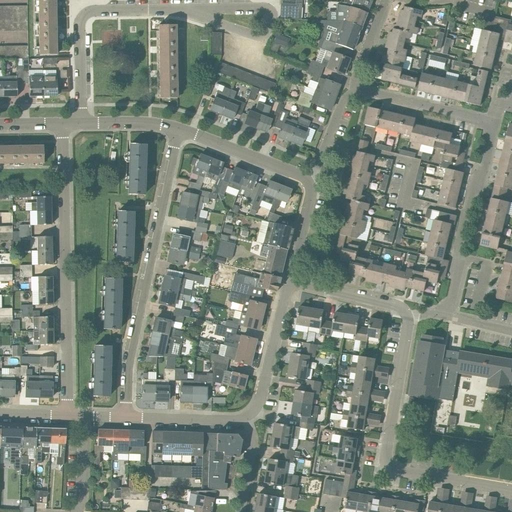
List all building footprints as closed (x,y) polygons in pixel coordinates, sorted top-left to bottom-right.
[(346,0),(346,3),(351,5),(367,11),(371,0),(346,0)] [(301,19),(302,3),(296,3),(296,6),(281,5),(280,18),(301,19)] [(367,13),(366,13),(350,7),(349,6),(337,5),(337,15),(337,21),(328,21),(326,21),(329,21),(344,22),(361,28),(367,13)] [(56,6),(38,7),(39,55),(56,55),(56,6)] [(399,18),(416,22),(417,17),(421,18),(423,11),(405,7),(404,11),(401,10),(399,18)] [(416,22),(399,18),(397,26),(400,27),(400,30),(411,34),(417,35),(419,29),(414,28),(416,22)] [(511,25),(508,25),(508,27),(502,25),(492,23),(493,19),(486,18),(483,30),(500,34),(506,36),(504,42),(511,43),(511,25)] [(352,50),(361,28),(344,22),(329,21),(326,21),(320,38),(324,39),(320,48),(331,53),(339,56),(342,46),(352,50)] [(159,98),(177,98),(176,25),(158,26),(159,98)] [(387,41),(404,45),(406,39),(410,40),(411,34),(394,29),(393,33),(389,32),(387,41)] [(497,46),(500,34),(483,30),(482,30),(480,42),(497,46)] [(124,42),(123,31),(113,31),(113,43),(124,42)] [(404,45),(387,41),(385,48),(389,49),(388,53),(405,58),(407,51),(403,49),(404,45)] [(494,58),(497,46),(480,42),(477,53),(494,58)] [(349,59),(339,56),(331,53),(328,61),(322,59),(321,64),(311,60),(309,65),(301,62),(300,64),(308,67),(308,68),(321,73),(323,67),(343,74),(349,59)] [(382,64),(399,68),(400,62),(404,63),(405,58),(388,53),(387,56),(384,55),(382,64)] [(491,70),(494,58),(477,53),(474,66),(491,70)] [(16,84),(23,84),(22,60),(16,60),(16,72),(16,76),(2,77),(3,97),(17,97),(16,84)] [(43,96),(42,77),(29,77),(29,72),(28,60),(22,60),(23,84),(28,84),(29,97),(43,96)] [(214,72),(219,74),(223,64),(218,62),(214,72)] [(225,76),(229,66),(223,64),(219,74),(225,76)] [(230,78),(234,68),(229,66),(225,76),(230,78)] [(401,75),(402,71),(385,66),(382,80),(405,85),(405,88),(415,90),(418,79),(401,75)] [(230,78),(235,80),(239,70),(234,68),(230,78)] [(319,78),(321,73),(308,68),(306,74),(313,77),(312,81),(317,83),(315,90),(320,92),(334,98),(339,86),(324,80),(319,78)] [(235,80),(240,82),(244,72),(239,70),(235,80)] [(475,87),(484,89),(486,82),(488,83),(491,73),(479,70),(475,87)] [(240,82),(245,84),(249,74),(244,72),(240,82)] [(254,76),(249,74),(245,84),(250,86),(254,76)] [(435,77),(422,74),(418,91),(431,94),(435,77)] [(42,77),(43,96),(57,96),(57,76),(42,77)] [(256,88),(260,78),(254,76),(250,86),(256,88)] [(446,79),(435,77),(431,94),(442,97),(446,79)] [(261,90),(265,80),(260,78),(256,88),(261,90)] [(208,97),(214,81),(207,79),(201,95),(208,97)] [(458,82),(446,79),(442,97),(453,100),(458,82)] [(266,92),(270,82),(265,80),(261,90),(266,92)] [(266,92),(271,94),(276,84),(270,82),(266,92)] [(469,85),(458,82),(453,100),(465,102),(469,85)] [(475,87),(469,85),(465,102),(480,106),(484,89),(475,87)] [(221,115),(231,90),(223,87),(220,93),(217,92),(209,110),(221,115)] [(253,102),(258,89),(252,87),(247,99),(253,102)] [(231,90),(221,115),(232,119),(239,101),(233,99),(236,92),(231,90)] [(334,98),(320,92),(315,90),(312,97),(313,98),(310,103),(315,104),(330,110),(334,98)] [(310,103),(313,98),(312,97),(300,93),(299,98),(296,104),(304,107),(308,108),(310,103)] [(255,128),(264,104),(258,102),(254,112),(249,110),(243,124),(255,128)] [(274,113),(280,115),(281,111),(283,105),(278,103),(274,113)] [(270,126),(269,125),(272,119),(267,117),(271,107),(264,104),(255,128),(266,133),(269,127),(270,126)] [(377,128),(381,110),(369,107),(364,125),(377,128)] [(388,131),(393,113),(381,110),(377,128),(388,131)] [(289,141),(297,121),(291,119),(290,120),(285,118),(287,114),(281,111),(280,115),(275,128),(280,129),(279,131),(280,132),(278,137),(289,141)] [(400,133),(404,116),(393,113),(388,131),(400,133)] [(412,136),(414,125),(416,119),(404,116),(400,133),(411,136),(412,136)] [(297,121),(289,141),(301,146),(310,121),(299,117),(297,121)] [(423,145),(427,128),(414,125),(412,136),(411,136),(410,142),(423,145)] [(435,148),(439,131),(427,128),(423,145),(434,148),(435,148)] [(448,151),(450,144),(452,134),(439,131),(435,148),(444,150),(448,151)] [(511,152),(511,140),(506,139),(503,151),(511,152)] [(144,195),(144,187),(145,144),(129,144),(128,194),(144,195)] [(444,150),(442,162),(451,164),(453,157),(458,158),(460,147),(450,144),(448,151),(444,150)] [(0,163),(43,163),(43,146),(0,146),(0,163)] [(511,165),(511,152),(503,151),(500,162),(511,165)] [(375,156),(366,154),(358,152),(357,156),(353,155),(351,163),(368,167),(370,162),(374,163),(375,156)] [(207,171),(211,159),(199,154),(198,158),(195,166),(192,173),(198,175),(195,183),(188,182),(187,188),(199,190),(202,183),(204,177),(207,171)] [(207,171),(204,177),(210,179),(212,175),(217,177),(223,163),(211,159),(207,171)] [(451,164),(442,162),(440,167),(446,169),(460,172),(462,167),(456,165),(451,164)] [(511,177),(511,165),(500,162),(497,174),(511,177)] [(367,172),(368,167),(351,163),(350,171),(353,172),(352,176),(370,180),(371,173),(367,172)] [(238,191),(245,172),(234,168),(228,183),(222,181),(218,194),(224,195),(227,187),(238,191)] [(464,173),(460,172),(446,169),(443,181),(461,185),(464,173)] [(252,205),(261,184),(255,182),(257,177),(245,172),(238,191),(237,194),(248,199),(246,202),(252,205)] [(511,189),(511,177),(497,174),(493,192),(506,195),(507,189),(511,189)] [(368,186),(370,180),(352,176),(351,179),(348,178),(346,186),(363,190),(364,185),(368,186)] [(218,194),(222,181),(223,180),(217,178),(215,182),(211,193),(217,194),(218,194)] [(276,196),(280,185),(268,181),(266,186),(261,184),(252,205),(251,209),(256,211),(257,211),(261,202),(261,201),(271,205),(272,205),(276,196)] [(458,197),(461,185),(443,181),(441,192),(458,197)] [(272,205),(271,207),(276,209),(278,206),(279,206),(281,201),(286,203),(291,190),(280,185),(276,196),(272,205)] [(361,196),(363,190),(346,186),(344,194),(347,195),(346,199),(352,201),(370,205),(370,204),(364,203),(365,197),(361,196)] [(182,193),(179,205),(195,209),(200,210),(202,202),(208,204),(209,198),(216,200),(217,194),(211,193),(210,193),(210,192),(199,190),(198,196),(182,193)] [(455,209),(458,197),(441,192),(438,204),(455,209)] [(36,210),(51,210),(51,196),(35,197),(35,203),(31,203),(31,210),(36,210)] [(504,202),(504,201),(492,198),(489,210),(506,214),(509,203),(504,202)] [(368,211),(370,205),(352,201),(351,204),(348,203),(346,211),(363,215),(364,210),(368,211)] [(200,210),(195,209),(179,205),(176,218),(196,222),(194,231),(205,233),(207,224),(204,223),(205,218),(199,217),(200,210)] [(51,210),(36,210),(36,225),(51,225),(51,210)] [(503,226),(506,214),(489,210),(486,222),(503,226)] [(132,262),(132,254),(133,212),(116,211),(115,262),(132,262)] [(361,221),(363,215),(346,211),(344,219),(348,220),(347,224),(364,228),(366,222),(361,221)] [(266,221),(268,222),(278,224),(281,216),(274,214),(269,212),(267,216),(266,221)] [(431,232),(448,236),(451,224),(454,225),(456,216),(440,212),(437,221),(434,220),(431,232)] [(291,228),(278,224),(268,222),(265,233),(288,239),(291,228)] [(500,238),(503,226),(486,222),(483,233),(500,238)] [(233,226),(225,224),(223,232),(231,234),(233,226)] [(362,234),(364,228),(347,224),(346,227),(342,227),(340,235),(351,238),(357,239),(359,234),(362,234)] [(205,233),(194,231),(191,231),(189,238),(173,235),(170,248),(199,254),(201,248),(188,246),(189,239),(200,241),(206,242),(208,234),(205,234),(205,233)] [(12,232),(0,232),(0,240),(12,240),(12,232)] [(446,248),(448,236),(431,232),(428,243),(446,248)] [(286,249),(288,239),(265,233),(262,243),(269,245),(286,249)] [(498,250),(500,238),(483,233),(480,246),(498,250)] [(36,250),(52,250),(52,237),(36,237),(36,250)] [(360,240),(357,239),(351,238),(349,245),(359,247),(360,240)] [(235,244),(227,242),(219,240),(218,247),(233,251),(235,244)] [(443,260),(446,248),(428,243),(425,256),(429,256),(427,263),(437,265),(438,259),(443,260)] [(286,249),(269,245),(267,251),(260,249),(258,256),(266,258),(265,259),(282,263),(286,249)] [(356,257),(359,247),(349,245),(348,250),(343,249),(340,260),(351,263),(352,256),(356,257)] [(231,259),(233,251),(218,247),(216,255),(231,259)] [(198,261),(199,254),(170,248),(167,261),(183,265),(185,258),(198,261)] [(52,250),(36,250),(37,265),(52,265),(52,250)] [(367,260),(356,257),(352,256),(351,263),(348,273),(363,277),(367,260)] [(279,278),(282,263),(265,259),(262,273),(279,278)] [(374,283),(378,266),(372,265),(373,261),(367,259),(367,260),(363,277),(366,278),(366,281),(374,283)] [(435,271),(437,265),(427,263),(424,274),(423,279),(427,280),(427,281),(437,284),(440,272),(435,271)] [(511,277),(511,265),(505,263),(502,275),(511,277)] [(386,283),(390,265),(384,264),(383,268),(378,266),(374,283),(382,285),(383,282),(386,283)] [(397,289),(401,272),(396,271),(397,267),(390,265),(386,283),(390,283),(389,287),(397,289)] [(410,288),(414,271),(407,269),(406,273),(401,272),(397,289),(405,291),(406,287),(410,288)] [(423,279),(424,274),(414,271),(410,288),(424,292),(427,281),(427,280),(423,279)] [(205,277),(188,274),(182,272),(181,277),(181,278),(193,281),(196,281),(196,283),(203,285),(205,277)] [(279,278),(262,273),(259,272),(257,279),(243,275),(239,293),(249,296),(251,286),(277,293),(277,291),(276,291),(278,285),(277,285),(279,278)] [(511,289),(511,277),(502,275),(499,286),(511,289)] [(37,290),(53,290),(52,276),(37,277),(37,290)] [(177,293),(190,296),(192,290),(191,289),(193,281),(181,278),(181,277),(178,277),(178,279),(164,276),(161,290),(177,293)] [(119,329),(120,321),(121,279),(104,278),(102,329),(119,329)] [(511,302),(511,289),(499,286),(496,299),(511,302)] [(53,290),(37,290),(37,305),(53,305),(53,290)] [(176,299),(177,293),(161,290),(158,303),(174,306),(176,299)] [(249,296),(239,293),(230,291),(227,301),(242,304),(240,312),(261,317),(264,305),(248,301),(249,296)] [(189,302),(190,296),(177,293),(176,299),(189,302)] [(173,314),(184,316),(185,310),(174,307),(173,314)] [(309,327),(312,309),(300,307),(296,325),(309,327)] [(326,335),(328,322),(322,321),(324,311),(312,309),(309,327),(308,332),(319,334),(326,335)] [(53,317),(39,317),(39,311),(32,311),(20,311),(20,317),(33,317),(33,331),(38,331),(53,330),(53,317)] [(258,330),(261,317),(240,312),(239,319),(233,318),(232,321),(226,320),(224,327),(237,330),(238,325),(258,330)] [(344,333),(347,315),(335,313),(333,323),(328,322),(326,335),(332,336),(333,331),(344,333)] [(182,322),(184,316),(173,314),(172,320),(182,322)] [(361,341),(363,328),(358,327),(359,317),(347,315),(344,333),(356,335),(355,340),(361,341)] [(152,331),(181,338),(182,333),(183,332),(174,330),(175,329),(170,328),(171,322),(155,318),(152,331)] [(363,328),(361,341),(367,342),(368,337),(380,339),(383,321),(371,319),(369,329),(363,328)] [(206,331),(214,333),(216,326),(208,323),(206,331)] [(237,330),(224,327),(217,325),(216,326),(214,333),(214,335),(224,337),(223,345),(226,346),(232,347),(237,348),(252,352),(255,340),(236,335),(237,330)] [(53,330),(38,331),(38,345),(53,345),(53,330)] [(180,342),(181,338),(152,331),(149,345),(150,345),(153,345),(151,357),(156,357),(168,357),(172,342),(180,344),(180,342)] [(435,400),(444,349),(444,346),(441,346),(442,339),(436,338),(423,336),(422,342),(419,342),(410,396),(435,400)] [(303,349),(316,351),(317,345),(304,343),(303,349)] [(12,356),(22,356),(21,346),(11,346),(11,350),(12,356)] [(109,397),(109,388),(110,346),(94,346),(92,396),(109,397)] [(237,348),(232,347),(226,346),(224,356),(211,353),(209,360),(213,361),(227,365),(229,359),(234,360),(234,361),(249,365),(252,352),(237,348)] [(315,357),(316,351),(303,349),(302,355),(292,353),(290,365),(308,368),(310,357),(315,357)] [(444,349),(435,400),(440,401),(453,403),(458,372),(489,378),(488,386),(508,389),(508,384),(511,384),(511,365),(511,360),(460,352),(444,349)] [(53,367),(53,356),(40,356),(40,367),(53,367)] [(351,368),(378,372),(378,367),(374,366),(375,359),(359,356),(358,364),(352,363),(351,368)] [(226,371),(227,365),(213,361),(213,368),(224,371),(221,384),(227,385),(243,390),(246,376),(231,372),(226,371)] [(306,380),(308,368),(290,365),(288,377),(306,380)] [(38,397),(39,381),(39,375),(32,375),(32,369),(27,370),(27,366),(20,366),(20,367),(20,376),(26,376),(25,397),(38,397)] [(20,376),(20,367),(14,367),(13,369),(8,369),(8,374),(1,374),(0,374),(1,376),(0,392),(0,395),(13,396),(14,378),(20,379),(20,376)] [(224,371),(213,368),(213,373),(212,382),(215,382),(221,384),(224,371)] [(377,377),(378,372),(351,368),(350,372),(356,373),(355,380),(371,383),(373,376),(377,377)] [(174,381),(174,369),(163,369),(163,380),(155,379),(155,401),(167,401),(168,381),(174,381)] [(192,402),(193,381),(186,380),(186,374),(183,374),(183,369),(174,369),(174,381),(180,381),(179,402),(192,402)] [(155,401),(155,379),(148,379),(148,373),(142,373),(141,400),(155,401)] [(193,381),(192,402),(206,402),(206,386),(212,386),(212,382),(213,373),(206,373),(206,375),(201,375),(201,381),(193,381)] [(307,386),(320,389),(321,382),(308,380),(307,386)] [(370,390),(371,383),(355,380),(354,386),(348,385),(347,391),(374,396),(374,391),(370,390)] [(39,381),(38,397),(51,398),(52,381),(39,381)] [(319,395),(320,389),(307,386),(306,392),(296,390),(294,402),(312,406),(314,394),(319,395)] [(373,401),(374,396),(347,391),(346,396),(352,397),(351,404),(367,407),(369,400),(373,401)] [(310,417),(312,406),(294,402),(292,415),(302,416),(301,422),(314,424),(315,418),(310,417)] [(366,414),(367,407),(351,404),(350,411),(344,410),(343,415),(369,419),(370,414),(366,414)] [(369,424),(369,419),(343,415),(342,420),(348,421),(347,428),(363,431),(365,424),(369,424)] [(457,417),(449,416),(447,425),(455,426),(457,417)] [(313,430),(314,424),(301,422),(300,428),(313,430)] [(273,436),(291,439),(293,426),(275,423),(273,436)] [(14,464),(14,471),(20,471),(22,428),(1,427),(0,442),(0,446),(6,447),(10,447),(10,464),(14,464)] [(35,448),(36,428),(22,428),(20,471),(20,473),(27,474),(28,462),(35,462),(35,458),(35,448)] [(51,444),(51,429),(36,428),(35,448),(35,458),(41,459),(41,452),(49,453),(49,454),(50,454),(51,444)] [(51,444),(50,454),(58,454),(57,465),(63,465),(64,465),(64,450),(65,450),(66,429),(51,429),(51,444)] [(112,452),(113,431),(98,430),(97,445),(95,445),(94,452),(94,464),(99,464),(100,452),(112,452)] [(128,446),(129,431),(113,431),(112,452),(112,460),(117,461),(117,452),(128,453),(128,446)] [(128,446),(128,453),(140,453),(140,461),(145,462),(146,447),(143,447),(144,431),(129,431),(128,446)] [(162,433),(162,432),(152,432),(151,454),(161,455),(162,433)] [(182,433),(172,432),(172,433),(172,455),(182,455),(182,433)] [(172,455),(172,433),(162,433),(161,455),(172,456),(172,455)] [(192,456),(192,433),(182,433),(182,455),(182,456),(192,456)] [(202,456),(203,433),(192,433),(192,456),(202,456)] [(227,462),(230,463),(230,457),(238,458),(241,441),(236,435),(203,433),(202,456),(202,467),(201,479),(201,490),(226,490),(227,484),(224,483),(227,462)] [(289,450),(291,439),(273,436),(271,448),(281,449),(280,455),(293,457),(293,456),(294,452),(294,451),(289,450)] [(333,448),(360,452),(361,447),(356,446),(358,439),(342,436),(340,443),(334,443),(333,448)] [(359,457),(360,452),(333,448),(333,452),(339,453),(338,460),(354,463),(355,456),(359,457)] [(490,448),(488,460),(506,463),(508,451),(490,448)] [(292,463),(293,457),(280,455),(279,461),(269,459),(267,471),(285,474),(293,475),(295,464),(292,463)] [(352,470),(354,463),(338,460),(336,473),(346,474),(345,482),(354,483),(355,482),(357,471),(352,470)] [(299,476),(293,475),(285,474),(267,471),(265,483),(283,486),(286,486),(285,492),(298,495),(299,488),(297,488),(299,476)] [(330,495),(332,481),(326,480),(323,494),(330,495)] [(336,496),(338,482),(332,481),(330,495),(336,496)] [(342,497),(344,483),(338,482),(336,496),(342,497)] [(353,493),(354,483),(345,482),(344,483),(342,497),(347,498),(345,508),(357,511),(360,494),(353,493)] [(187,505),(194,507),(211,510),(213,498),(214,491),(190,491),(187,505)] [(368,511),(372,492),(367,491),(367,496),(360,494),(357,511),(364,511),(363,511),(368,511)] [(297,501),(298,495),(285,492),(284,499),(297,501)] [(381,511),(384,498),(377,497),(377,493),(372,492),(368,511),(381,511)] [(257,506),(275,509),(277,497),(259,494),(257,506)] [(393,511),(396,496),(391,495),(390,500),(384,498),(381,511),(393,511)] [(405,511),(407,502),(400,501),(401,497),(396,496),(393,511),(405,511)] [(32,511),(33,508),(33,507),(29,507),(29,504),(28,504),(28,499),(20,499),(19,511),(32,511)] [(407,502),(405,511),(418,511),(418,510),(423,511),(425,501),(415,499),(414,504),(407,502)] [(440,511),(443,500),(438,499),(437,503),(430,502),(427,511),(440,511)] [(452,511),(454,506),(447,505),(447,501),(443,500),(440,511),(452,511)] [(159,511),(160,504),(148,502),(147,509),(159,511)] [(464,511),(466,504),(461,503),(461,507),(454,506),(452,511),(464,511)]
